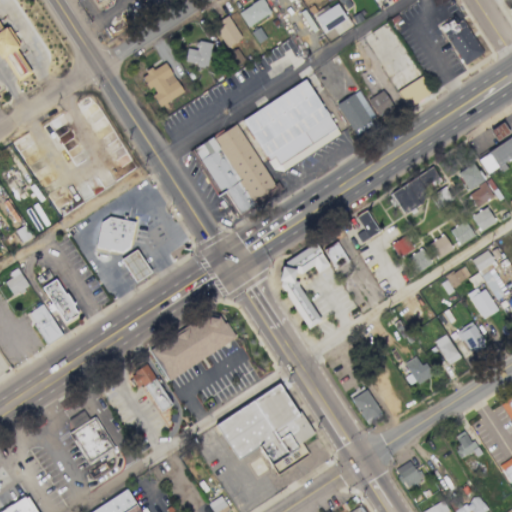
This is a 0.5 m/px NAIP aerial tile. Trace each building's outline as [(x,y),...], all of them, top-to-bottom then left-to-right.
[(254,0),(237,12),(247,27),(269,12),(261,0),(254,0)] [(344,20),(335,3),(313,16),(322,33),(344,20)] [(240,38),(227,16),(212,25),(225,47),(240,38)] [(433,31),(453,17),(481,56),(461,70),(433,31)] [(0,21),(0,57),(12,78),(27,69),(0,21)] [(191,49),(186,48),(182,60),(204,67),(211,44),(195,39),(191,49)] [(181,93),(164,61),(140,73),(148,88),(149,87),(158,105),(181,93)] [(395,92),(405,107),(429,92),(419,76),(395,92)] [(241,117),(271,168),(335,130),(305,80),(241,117)] [(394,110),(381,90),(366,99),(379,120),(394,110)] [(332,109),(353,96),(368,120),(347,133),(332,109)] [(496,142),(508,134),(501,122),(488,130),(496,142)] [(264,165),(270,162),(274,169),(331,133),(335,139),(273,179),(264,165)] [(499,164),(511,155),(511,140),(509,137),(476,158),(486,173),(499,164)] [(456,172),(466,190),(483,180),(472,162),(456,172)] [(419,204),(413,194),(439,181),(432,168),(389,190),(401,214),(419,204)] [(215,197),(236,183),(252,206),(231,220),(215,197)] [(466,191),(473,206),(492,197),(485,183),(466,191)] [(429,195),(436,208),(451,200),(443,186),(429,195)] [(470,214),(477,230),(493,223),(486,207),(470,214)] [(354,215),(361,230),(355,232),(358,241),(376,233),(366,210),(354,215)] [(121,254),(130,249),(135,222),(109,216),(101,221),(95,248),(121,254)] [(473,235),(463,220),(448,230),(457,245),(473,235)] [(436,259),(451,249),(441,234),(426,244),(436,259)] [(396,256),(411,250),(405,235),(390,242),(396,256)] [(322,249),(333,269),(346,262),(336,242),(322,249)] [(318,320),(292,277),(311,265),(316,272),(327,265),(313,243),(271,269),(306,328),(318,320)] [(119,259),(135,248),(152,272),(136,283),(119,259)] [(415,273),(430,263),(420,248),(405,258),(415,273)] [(471,258),(493,300),(506,293),(492,267),(494,265),(486,250),(471,258)] [(469,277),(462,265),(443,276),(450,287),(469,277)] [(7,272),(10,278),(4,281),(10,295),(26,287),(17,267),(7,272)] [(482,282),(476,272),(466,278),(472,287),(482,282)] [(64,323),(56,309),(53,311),(48,305),(51,303),(41,287),(55,278),(68,298),(71,296),(75,303),(72,306),(78,315),(64,323)] [(495,310),(483,287),(467,296),(479,318),(495,310)] [(26,313),(45,344),(60,335),(41,303),(26,313)] [(234,340),(220,315),(211,321),(208,315),(149,348),(166,378),(234,340)] [(467,355),(484,344),(471,321),(453,332),(467,355)] [(458,357),(444,334),(432,341),(447,365),(458,357)] [(423,362),(419,365),(414,356),(403,363),(416,384),(431,375),(423,362)] [(170,404),(145,364),(128,374),(136,387),(142,384),(158,412),(170,404)] [(235,459),(257,446),(268,465),(299,447),(297,443),(310,435),(280,383),(213,422),(235,459)] [(350,397),(361,422),(378,414),(366,389),(350,397)] [(511,423),(511,455),(497,464),(507,481),(511,478),(511,395),(500,403),(511,423)] [(68,434),(95,416),(116,449),(88,466),(68,434)] [(453,435),(459,446),(453,449),(458,458),(475,449),(465,429),(453,435)] [(402,488),(423,479),(419,470),(413,472),(409,461),(394,467),(402,488)] [(132,511),(138,509),(126,489),(87,511),(132,511)] [(211,511),(226,511),(229,510),(219,495),(206,503),(211,511)] [(0,509),(0,511),(34,511),(26,496),(0,509)] [(482,511),(486,510),(477,496),(452,509),(453,511),(482,511)] [(421,511),(447,511),(442,500),(420,510),(421,511)]
